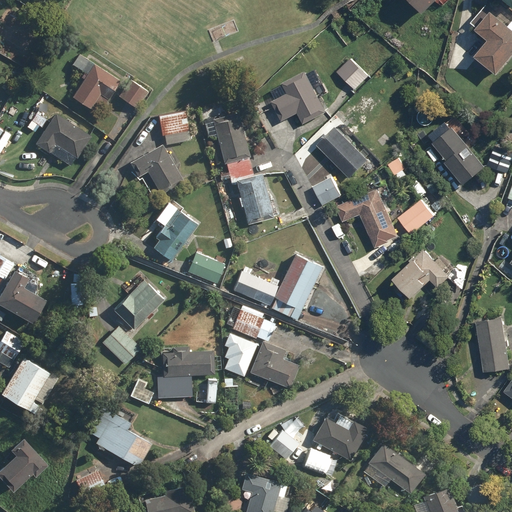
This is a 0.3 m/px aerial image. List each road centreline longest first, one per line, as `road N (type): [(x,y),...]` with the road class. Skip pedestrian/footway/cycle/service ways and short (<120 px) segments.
road 1 (residential): [(388,356),(451,419),(511,463)]
road 2 (residential): [(82,205),(101,229),(94,245),(80,250),(0,202)]
